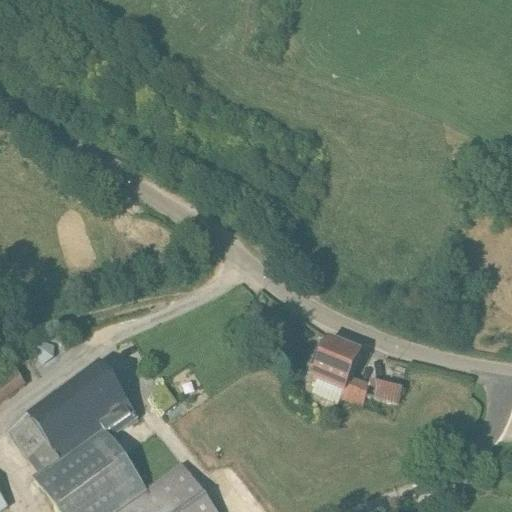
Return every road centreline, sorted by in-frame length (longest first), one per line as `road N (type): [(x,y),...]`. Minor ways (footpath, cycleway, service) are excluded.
road 1 (tertiary): [(511,372),(429,356),(331,320),(127,179),(0,105)]
road 2 (track): [(204,294),(51,326),(0,350)]
